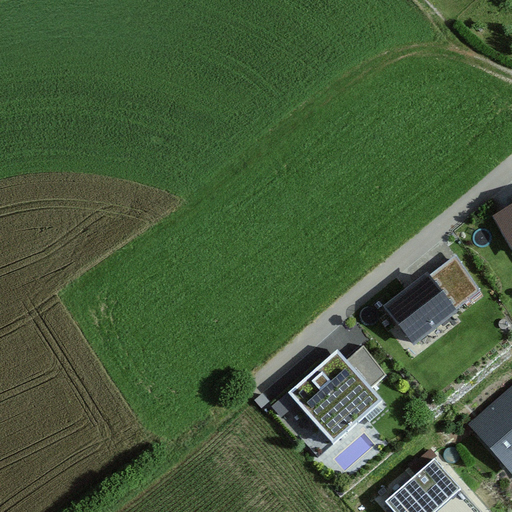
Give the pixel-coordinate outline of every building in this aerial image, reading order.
[(511,210),(499,219),(511,241),(511,210)] [(453,312),(427,278),(387,308),(414,343),(453,312)] [(288,394),(333,445),(382,402),(371,389),(386,376),(363,346),(346,361),(337,351),(288,394)] [(511,466),(511,392),(475,425),(511,466)] [(385,503),(393,511),(435,511),(461,490),(434,460),(385,503)]
